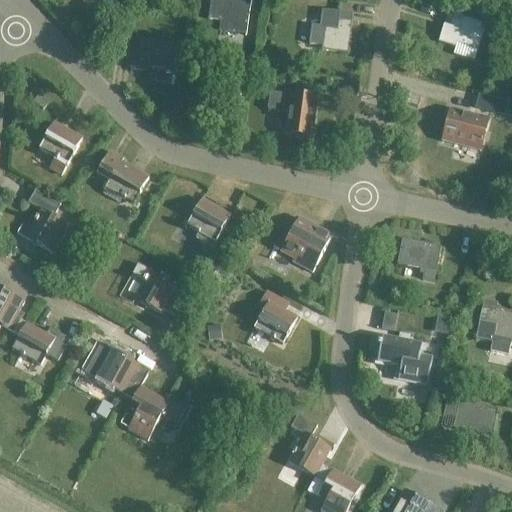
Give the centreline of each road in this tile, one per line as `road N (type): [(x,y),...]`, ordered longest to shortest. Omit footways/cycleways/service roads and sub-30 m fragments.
road 1 (unclassified): [(511,494),(381,450),(353,424),(339,364),(352,224),(364,197)]
road 2 (unclassified): [(364,197),(169,154),(45,35),(14,33)]
road 3 (unclassified): [(364,197),(358,175),(388,0)]
road 4 (unknown): [(0,283),(155,370)]
road 5 (unclassified): [(511,226),(364,197)]
